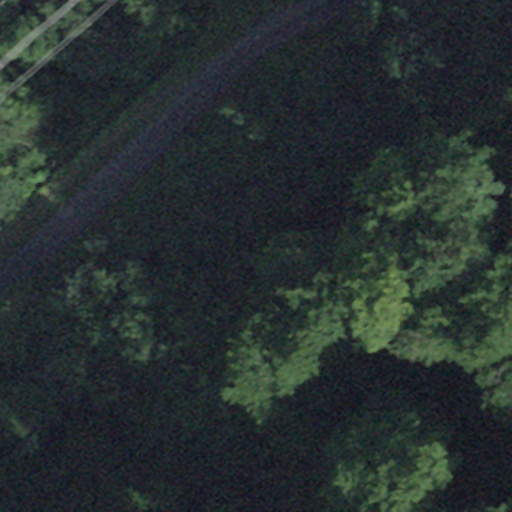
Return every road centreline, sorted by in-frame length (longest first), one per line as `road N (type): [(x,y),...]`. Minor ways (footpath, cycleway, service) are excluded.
road 1 (track): [(324,0),(251,33),(174,129),(0,285)]
road 2 (track): [(443,511),(511,408)]
